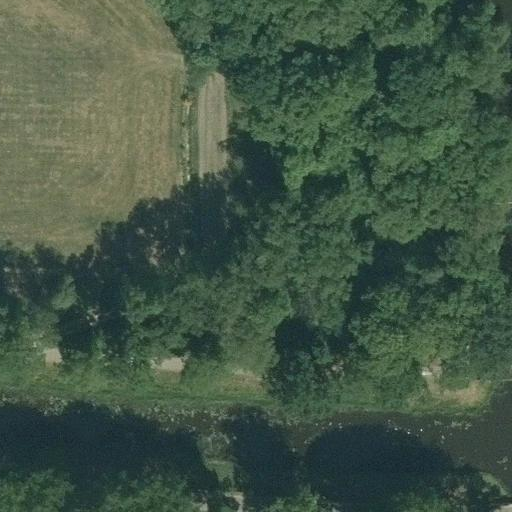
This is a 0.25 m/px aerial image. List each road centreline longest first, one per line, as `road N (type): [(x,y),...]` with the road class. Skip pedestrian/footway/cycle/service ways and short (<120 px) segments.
road 1 (track): [(238,0),(304,198),(308,222),(300,243),(271,264),(14,351)]
road 2 (unclassified): [(463,371),(0,350)]
road 3 (unclassified): [(406,511),(0,489)]
